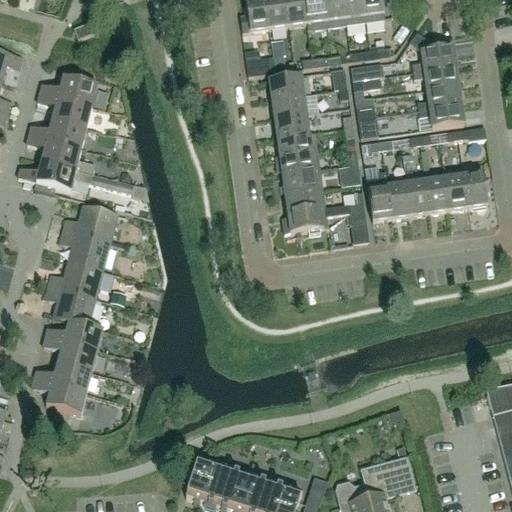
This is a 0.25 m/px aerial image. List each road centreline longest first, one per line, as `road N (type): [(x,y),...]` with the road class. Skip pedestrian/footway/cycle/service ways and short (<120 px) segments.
road 1 (residential): [(511,244),(260,281),(216,0)]
road 2 (residential): [(28,367),(38,325),(5,317),(27,217),(3,177),(43,29)]
road 3 (residential): [(511,244),(491,71),(434,4)]
road 4 (residential): [(18,490),(9,470),(28,367)]
